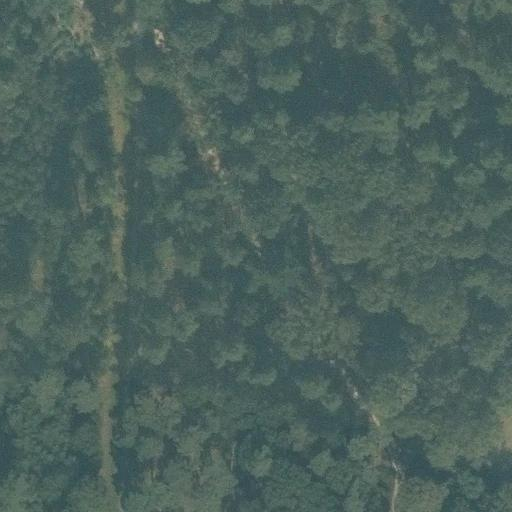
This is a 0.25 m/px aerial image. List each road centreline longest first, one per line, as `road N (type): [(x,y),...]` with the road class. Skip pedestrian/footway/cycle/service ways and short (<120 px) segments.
road 1 (track): [(135,0),(255,231),(406,457)]
road 2 (track): [(511,358),(406,457)]
